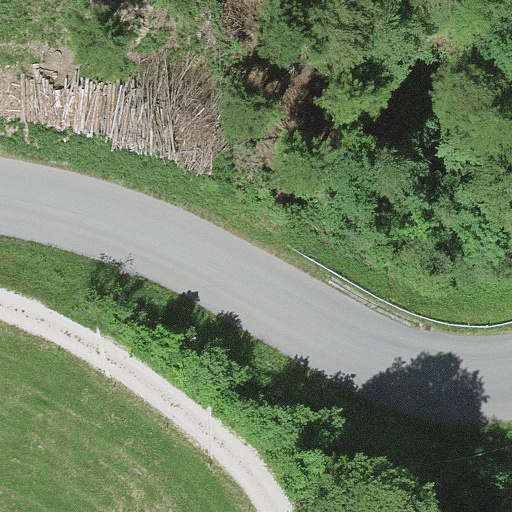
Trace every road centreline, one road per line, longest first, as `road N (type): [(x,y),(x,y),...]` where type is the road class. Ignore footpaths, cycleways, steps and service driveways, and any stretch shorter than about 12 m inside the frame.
road 1 (tertiary): [(0,195),(109,222),(411,369),(511,374)]
road 2 (track): [(0,291),(78,322),(170,383),(242,447),(287,511)]
